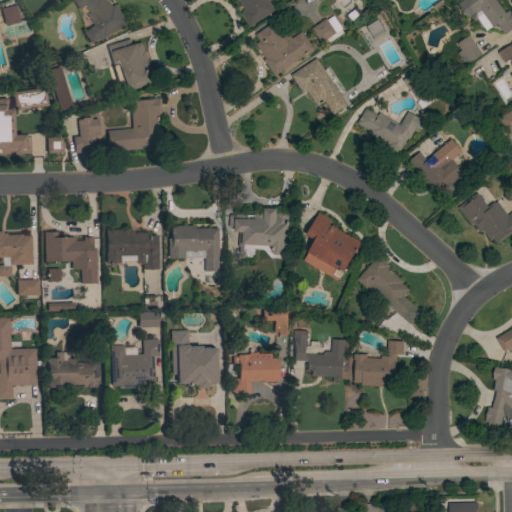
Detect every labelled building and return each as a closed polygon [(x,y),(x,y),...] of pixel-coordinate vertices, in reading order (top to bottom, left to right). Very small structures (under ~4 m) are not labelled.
[(127,23),(104,39),(102,37),(98,40),(97,38),(89,44),(82,33),(93,25),(86,15),(90,12),(85,5),(78,10),(71,0),(107,0),(111,6),(115,4),(127,23)] [(270,0),(268,2),(274,10),(249,27),(240,15),(245,12),(236,0),(270,0)] [(495,0),(504,13),(508,10),(511,16),(511,29),(504,35),(496,24),(491,27),(480,11),(475,14),(474,13),(472,15),(462,0),(495,0)] [(0,8),(15,5),(19,22),(4,26),(0,8)] [(325,18),(335,32),(340,28),(343,33),(328,43),(325,40),(320,43),(311,29),(325,18)] [(385,33),(374,40),(365,27),(377,19),(385,33)] [(274,76),(262,60),(264,58),(254,44),(258,41),(254,35),(272,22),(279,32),(284,29),(291,39),(301,32),(313,49),(274,76)] [(481,54),(464,65),(456,53),(460,50),(456,43),(468,35),(481,54)] [(129,39),(131,45),(136,43),(136,44),(141,43),(143,51),(144,51),(147,60),(146,60),(153,82),(122,92),(118,81),(116,82),(111,66),(112,66),(106,46),(129,39)] [(511,79),(509,75),(511,73),(511,67),(510,64),(511,63),(509,60),(503,63),(497,52),(510,44),(511,47),(511,79)] [(347,105),(332,115),(323,101),(316,106),(306,91),(302,93),(290,75),(315,58),(347,105)] [(70,105),(57,108),(46,70),(58,67),(70,105)] [(402,80),(414,72),(429,93),(430,93),(435,100),(421,109),(416,102),(417,102),(402,80)] [(42,87),(45,105),(14,110),(14,106),(12,106),(10,93),(42,87)] [(129,99),(160,98),(161,114),(158,114),(159,145),(139,146),(139,149),(107,152),(105,131),(130,128),(129,99)] [(0,99),(6,99),(6,109),(10,109),(11,136),(27,135),(28,153),(11,154),(11,152),(6,152),(7,154),(3,154),(3,155),(0,155),(0,99)] [(399,125),(407,112),(423,121),(416,132),(413,131),(408,139),(406,138),(397,153),(386,146),(387,144),(384,143),(383,144),(380,142),(379,142),(375,140),(375,138),(366,133),(367,131),(356,124),(365,109),(376,116),(378,113),(399,125)] [(511,134),(508,137),(497,118),(511,109),(511,134)] [(76,120),(80,119),(80,118),(90,117),(90,119),(96,119),(97,132),(91,133),(92,137),(88,137),(90,151),(72,153),(71,137),(77,136),(76,120)] [(60,137),(60,142),(61,142),(62,148),(60,148),(60,153),(45,154),(44,138),(60,137)] [(450,139),(461,152),(451,160),(468,180),(445,199),(435,187),(431,191),(407,162),(418,152),(426,161),(431,156),(431,155),(450,139)] [(511,233),(497,245),(492,239),(490,241),(482,231),(479,233),(472,222),(469,224),(457,208),(476,193),(479,197),(480,197),(483,200),(482,201),(486,207),(493,202),(494,203),(496,202),(506,216),(511,211),(511,233)] [(262,250),(253,249),(253,254),(251,256),(251,257),(245,257),(245,258),(239,258),(240,256),(238,256),(239,247),(238,247),(238,232),(233,232),(233,228),(228,228),(229,216),(235,216),(235,215),(253,215),(253,214),(255,214),(257,213),(262,213),(263,215),(263,208),(275,209),(275,216),(277,216),(277,214),(279,213),(284,213),(285,215),(287,215),(285,253),(281,252),(281,254),(279,255),(279,258),(270,258),(262,250)] [(302,261),(314,240),(305,235),(318,213),(331,220),(328,224),(360,243),(342,273),(341,273),(336,281),(302,261)] [(217,258),(215,258),(216,271),(203,271),(203,258),(167,259),(167,239),(170,239),(169,226),(192,225),(193,229),(216,228),(217,258)] [(156,269),(140,270),(140,263),(134,263),(134,256),(118,256),(118,263),(104,263),(104,254),(105,254),(105,239),(104,239),(104,229),(128,229),(128,231),(132,231),(132,233),(146,233),(146,234),(147,234),(147,235),(156,235),(156,269)] [(30,265),(7,265),(7,258),(0,258),(0,231),(1,231),(1,233),(5,233),(5,235),(20,235),(20,236),(29,236),(30,265)] [(42,232),(55,231),(55,237),(73,237),(73,241),(82,241),(81,237),(91,237),(91,248),(94,248),(95,283),(78,284),(78,269),(69,270),(69,261),(43,262),(42,232)] [(402,282),(401,284),(408,290),(402,296),(418,310),(407,323),(367,287),(365,289),(355,280),(377,256),(389,266),(387,268),(402,282)] [(0,265),(8,265),(8,276),(0,276),(0,265)] [(56,282),(56,270),(45,271),(45,282),(56,282)] [(37,279),(37,295),(15,296),(15,280),(37,279)] [(72,303),(72,311),(45,312),(45,303),(72,303)] [(277,333),(272,333),(272,321),(261,321),(261,310),(287,310),(287,320),(286,320),(286,334),(277,334),(277,333)] [(137,328),(136,313),(156,312),(156,327),(137,328)] [(0,317),(4,317),(4,319),(7,318),(8,349),(33,348),(35,385),(10,386),(10,399),(0,399),(0,317)] [(511,347),(506,351),(497,337),(511,328),(511,347)] [(309,376),(310,370),(305,370),(305,361),(292,360),(293,346),(292,346),(293,330),(306,331),(305,347),(304,354),(324,355),(324,351),(330,352),(330,339),(343,340),(341,382),(332,382),(332,377),(309,376)] [(215,383),(205,383),(206,386),(204,386),(204,388),(195,388),(195,386),(185,386),(185,384),(175,384),(175,375),(170,375),(169,331),(186,331),(186,345),(187,345),(187,346),(200,346),(200,348),(214,348),(215,383)] [(109,346),(122,345),(122,355),(141,354),(141,340),(157,340),(158,356),(152,356),(153,385),(137,385),(137,388),(117,388),(117,386),(109,386),(109,346)] [(379,359),(379,356),(386,356),(387,341),(402,342),(402,355),(396,355),(395,362),(394,362),(393,385),(382,384),(382,387),(360,385),(360,383),(352,383),(353,360),(352,360),(352,354),(365,355),(365,358),(379,359)] [(99,359),(89,359),(88,344),(99,344),(99,359)] [(54,358),(54,352),(61,352),(61,353),(68,353),(68,358),(74,358),(74,363),(89,363),(89,373),(96,373),(96,387),(81,387),(81,384),(64,385),(64,387),(46,388),(45,358),(54,358)] [(277,358),(277,382),(263,382),(263,381),(248,381),(248,393),(231,394),(230,379),(237,378),(236,360),(231,360),(231,357),(236,356),(236,355),(246,355),(246,359),(277,358)] [(501,410),(503,411),(499,426),(483,421),(487,407),(490,408),(495,391),(492,391),(494,380),(492,380),(493,367),(511,370),(511,411),(503,402),(501,410)] [(448,511),(448,503),(476,503),(476,511),(448,511)]
